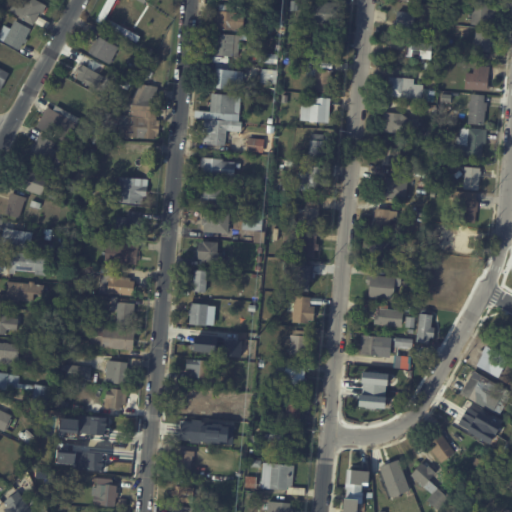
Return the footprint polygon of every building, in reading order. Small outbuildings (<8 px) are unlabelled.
[(37,0),(48,6),(42,17),(52,23),(48,29),(37,23),(35,26),(20,17),(22,15),(11,10),(16,0),(37,0)] [(116,0),(109,14),(103,25),(97,21),(108,0),(116,0)] [(483,2),(496,3),(496,9),(498,9),(496,21),(493,21),(492,26),(473,24),(475,1),(483,2)] [(313,2),(312,24),(330,24),(331,2),(313,2)] [(333,2),(339,3),(338,26),(323,25),(324,19),(319,19),(319,13),(324,13),(324,11),(321,10),(322,2),(333,2)] [(246,31),(214,29),(216,10),(221,11),(222,5),(237,6),(236,12),(247,13),(247,16),(255,17),(254,26),(246,25),(246,31)] [(458,18),(449,17),(450,8),(458,8),(458,18)] [(287,11),(286,27),(275,26),(276,10),(287,11)] [(414,28),(395,27),(396,20),(398,21),(399,11),(417,13),(415,29),(414,28)] [(23,44),(20,49),(0,39),(0,32),(4,25),(11,28),(15,20),(31,28),(26,38),(28,39),(26,43),(24,42),(23,44)] [(112,21),(141,37),(140,39),(141,40),(140,41),(139,41),(138,43),(108,27),(112,21)] [(335,32),(338,32),(335,60),(319,58),(321,42),(316,42),(317,36),(321,36),(322,30),(335,32)] [(495,43),(494,46),(492,46),(491,52),(472,50),(473,46),(475,46),(475,41),(477,41),(478,32),(493,34),(493,42),(495,42),(495,43)] [(242,34),(249,35),(249,40),(242,39),(240,57),(214,55),(216,33),(242,35),(242,34)] [(107,41),(121,48),(112,65),(91,53),(100,36),(107,41)] [(409,52),(410,42),(415,42),(415,41),(436,43),(435,59),(414,57),(408,56),(409,52)] [(261,62),(262,53),(280,54),(279,64),(261,62)] [(85,63),(89,57),(99,63),(95,70),(106,76),(98,90),(77,78),(80,73),(78,71),(81,65),(83,67),(85,63)] [(220,62),(234,63),(234,71),(247,72),(244,91),(214,88),(217,62),(220,62)] [(491,67),(490,79),(492,79),(491,86),(493,86),(493,92),(468,89),(469,73),(475,73),(476,66),(491,67)] [(0,92),(0,67),(12,74),(1,93),(0,92)] [(313,68),(335,70),(335,79),(334,79),(333,93),(316,92),(317,76),(308,75),(308,68),(313,68)] [(279,70),(281,71),(279,84),(262,82),(264,69),(279,70)] [(417,81),(417,84),(426,85),(426,89),(438,90),(437,102),(420,101),(421,99),(390,96),(392,77),(417,79),(417,81)] [(144,85),(159,86),(158,96),(154,101),(153,111),(159,112),(158,126),(162,126),(161,134),(158,134),(158,139),(120,136),(122,115),(130,115),(131,112),(133,112),(134,100),(142,85),(144,85)] [(205,118),(205,111),(213,112),(214,93),(238,95),(238,96),(243,96),(241,121),(205,118)] [(488,96),(487,103),(490,103),(489,115),(488,115),(487,125),(471,124),(472,109),(471,108),(472,101),(473,101),(474,94),(488,95),(488,96)] [(330,98),(333,99),(331,122),(302,120),(304,104),(316,105),(317,98),(330,98)] [(70,112),(82,119),(69,143),(38,127),(49,106),(55,110),(57,105),(70,112)] [(403,114),(404,114),(411,118),(422,119),(420,135),(387,132),(388,119),(386,119),(386,112),(403,114)] [(243,129),(243,132),(229,131),(228,146),(205,144),(207,119),(244,122),(243,129)] [(472,129),(495,131),(494,145),(485,144),(484,158),(448,155),(449,143),(470,145),(471,129),(472,129)] [(57,145),(55,149),(59,151),(51,167),(30,156),(41,134),(58,144),(57,145)] [(326,135),(326,141),(328,141),(326,160),(310,158),(312,140),(313,140),(314,134),(326,135)] [(104,149),(94,143),(97,137),(108,142),(104,149)] [(265,153),(248,152),(249,138),(266,139),(265,153)] [(94,148),(101,152),(97,161),(89,156),(94,148)] [(395,150),(406,151),(405,168),(401,168),(401,174),(392,173),(393,166),(383,165),(384,149),(395,150)] [(222,159),(226,159),(225,161),(238,162),(236,179),(205,176),(206,168),(203,167),(204,157),(222,159)] [(324,167),(325,167),(324,181),(326,181),(326,187),(323,187),(323,192),(308,191),(308,189),(303,189),(303,181),(309,182),(310,166),(324,167)] [(477,168),(482,168),(480,190),(465,189),(467,167),(477,168)] [(50,178),(44,196),(18,187),(24,169),(50,178)] [(300,184),(317,184),(316,169),(300,169),(300,184)] [(425,171),(431,172),(430,179),(418,177),(418,171),(425,172),(425,171)] [(126,178),(147,179),(146,186),(150,187),(149,197),(145,197),(145,205),(118,203),(121,177),(126,178)] [(392,177),(411,180),(408,200),(385,197),(388,177),(392,177)] [(419,186),(420,180),(428,181),(428,188),(419,186)] [(200,197),(201,191),(205,191),(205,189),(228,191),(228,193),(231,194),(230,204),(227,204),(227,206),(204,204),(204,202),(200,202),(200,197)] [(480,193),(479,201),(481,202),(479,224),(462,222),(463,210),(454,209),(456,191),(480,193)] [(52,192),(60,194),(58,200),(50,198),(52,192)] [(14,193),(30,198),(28,208),(25,207),(22,218),(7,213),(13,193),(14,193)] [(43,204),(41,210),(32,206),(34,201),(43,204)] [(322,203),(320,226),(299,224),(301,209),(307,210),(308,202),(322,203)] [(390,210),(393,210),(393,211),(403,212),(403,221),(394,220),(392,233),(377,231),(378,218),(377,218),(378,210),(379,210),(379,209),(390,210)] [(146,213),(145,221),(143,221),(142,234),(117,232),(118,217),(129,217),(130,211),(146,212),(146,213)] [(222,213),(227,217),(226,232),(221,234),(205,233),(206,212),(222,213)] [(257,231),(244,229),(245,216),(246,216),(246,215),(265,216),(264,231),(257,231)] [(8,228),(8,229),(27,232),(24,247),(6,244),(5,246),(1,245),(3,236),(4,236),(5,227),(8,228)] [(476,229),(475,239),(476,239),(474,255),(447,252),(449,235),(465,237),(466,228),(476,229)] [(268,232),(267,244),(256,243),(257,231),(268,232)] [(318,232),(316,257),(302,256),(304,238),(312,239),(313,231),(318,232)] [(375,249),(376,235),(398,237),(396,267),(374,266),(375,249)] [(140,243),(138,265),(106,262),(108,239),(140,242),(140,243)] [(221,243),(220,253),(225,253),(224,263),(204,262),(204,260),(200,259),(201,243),(205,243),(205,242),(221,243)] [(48,276),(36,275),(37,272),(16,271),(16,275),(11,274),(12,253),(50,256),(48,276)] [(62,263),(62,256),(71,256),(71,264),(62,263)] [(79,267),(79,277),(70,277),(71,265),(79,266),(79,267)] [(397,301),(370,299),(372,275),(382,276),(383,269),(395,270),(394,277),(404,278),(403,287),(398,286),(397,301)] [(210,272),(208,293),(195,291),(196,283),(194,283),(194,280),(196,280),(197,271),(210,272)] [(313,275),(313,281),(314,281),(314,285),(312,285),(312,290),(300,290),(301,274),(313,275)] [(133,280),(133,281),(137,282),(136,296),(101,293),(103,275),(133,278),(133,280)] [(413,280),(422,281),(421,288),(412,288),(413,280)] [(46,286),(46,295),(36,294),(35,302),(21,301),(21,305),(0,302),(0,294),(8,295),(10,282),(31,284),(31,282),(36,283),(36,285),(40,285),(42,285),(42,286),(46,286)] [(312,298),(312,307),(316,307),(315,321),(311,321),(310,324),(294,324),(296,297),(312,298)] [(121,303),(137,304),(136,312),(134,312),(133,326),(118,325),(120,312),(116,312),(117,306),(119,307),(120,302),(121,303)] [(211,306),(209,327),(191,325),(192,318),(190,318),(191,311),(194,311),(194,304),(211,306)] [(404,327),(376,325),(376,315),(381,316),(382,305),(389,306),(389,310),(405,311),(404,327)] [(0,314),(11,315),(10,318),(21,319),(20,331),(9,330),(8,335),(0,335),(0,314)] [(435,336),(435,339),(431,338),(430,344),(418,343),(422,314),(435,316),(433,328),(436,328),(435,336)] [(417,329),(407,328),(408,317),(418,318),(417,329)] [(511,351),(496,344),(506,324),(511,326),(511,351)] [(76,340),(66,339),(67,326),(77,327),(76,340)] [(137,331),(134,351),(103,348),(103,347),(92,346),(94,327),(137,331)] [(303,331),(307,331),(306,337),(310,337),(308,357),(292,356),(293,340),(292,340),(292,335),(295,336),(295,330),(303,331)] [(199,335),(210,337),(208,348),(222,349),(221,358),(189,354),(191,335),(199,335)] [(383,356),(363,355),(364,337),(384,337),(383,356)] [(401,348),(396,347),(397,338),(415,340),(414,348),(410,348),(409,349),(401,348)] [(241,356),(241,340),(227,340),(227,356),(241,356)] [(2,363),(2,357),(0,356),(0,343),(6,344),(6,343),(11,343),(10,344),(22,345),(20,366),(2,365),(2,363)] [(483,368),(479,366),(485,354),(489,346),(511,359),(511,361),(502,379),(483,368)] [(218,362),(216,380),(193,378),(194,370),(188,369),(189,359),(218,362)] [(130,363),(129,370),(134,371),(133,380),(128,379),(127,385),(107,383),(110,361),(130,363)] [(302,364),(307,365),(305,388),(291,387),(292,378),(285,377),(286,363),(302,364)] [(87,367),(93,368),(92,381),(71,378),(73,366),(87,367)] [(356,368),(386,370),(386,374),(391,374),(391,382),(385,381),(385,386),(355,384),(356,368)] [(18,379),(18,381),(34,383),(34,382),(50,384),(48,403),(31,401),(33,387),(7,385),(7,388),(0,387),(0,370),(8,371),(8,372),(18,373),(18,379)] [(464,394),(463,394),(476,371),(511,391),(511,396),(501,416),(464,394)] [(405,372),(412,372),(412,381),(404,380),(404,372),(405,372)] [(127,405),(126,411),(106,408),(108,392),(112,392),(112,389),(129,391),(127,405)] [(71,403),(70,411),(63,409),(64,402),(71,403)] [(297,402),(304,403),(303,426),(288,425),(289,402),(297,402)] [(461,429),(449,421),(457,409),(456,408),(461,402),(474,411),(461,429)] [(0,408),(12,414),(5,430),(0,427),(0,408)] [(186,423),(225,427),(223,446),(186,444),(187,440),(183,440),(184,423),(186,423)] [(286,436),(299,437),(298,443),(263,441),(264,434),(286,436)] [(455,451),(458,454),(444,465),(430,445),(444,435),(455,451)] [(121,449),(121,454),(122,454),(121,460),(123,461),(122,465),(121,465),(120,475),(97,473),(98,463),(105,463),(105,458),(93,457),(94,447),(108,448),(107,452),(109,452),(110,445),(121,446),(121,449)] [(23,447),(32,451),(29,457),(20,452),(23,447)] [(196,467),(196,468),(193,468),(193,475),(177,474),(179,451),(197,452),(196,467)] [(58,459),(62,456),(66,460),(63,464),(58,459)] [(478,458),(484,461),(481,468),(475,465),(478,458)] [(260,468),(253,468),(254,460),(263,461),(263,468),(260,468)] [(401,460),(413,492),(392,499),(381,468),(401,460)] [(440,491),(445,495),(447,493),(453,498),(440,511),(427,501),(433,495),(412,475),(423,463),(428,468),(429,466),(436,473),(429,480),(440,491)] [(308,490),(307,497),(289,495),(289,491),(263,489),(265,464),(297,467),(295,488),(308,489),(308,490)] [(357,468),(361,468),(361,470),(369,471),(367,493),(350,491),(352,469),(356,469),(356,468),(357,468)] [(446,472),(452,468),(459,476),(454,481),(446,472)] [(257,478),(259,478),(258,490),(246,488),(247,477),(257,478)] [(115,480),(115,486),(120,487),(119,493),(121,493),(120,499),(129,499),(128,509),(96,506),(96,495),(103,496),(103,493),(98,493),(99,484),(94,483),(94,478),(115,480)] [(194,493),(193,504),(176,503),(177,498),(172,498),(173,491),(177,492),(178,487),(195,489),(194,493)] [(6,511),(3,507),(7,504),(4,499),(17,489),(33,511),(6,511)] [(356,511),(358,499),(344,497),(342,511),(356,511)] [(291,511),(290,511),(268,511),(269,510),(263,509),(264,503),(269,504),(270,502),(292,504),(291,511)]
